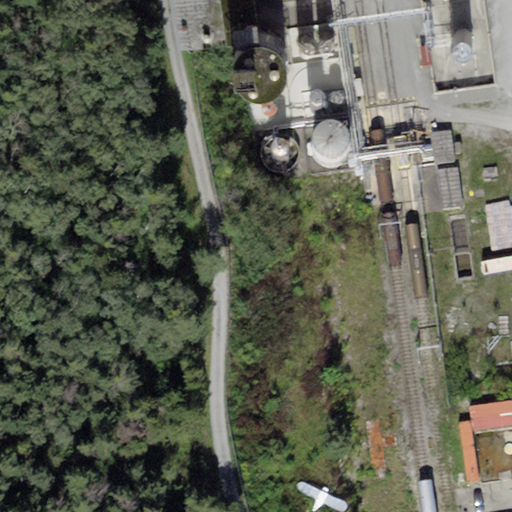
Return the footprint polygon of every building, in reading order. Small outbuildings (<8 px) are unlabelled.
[(254,0),(221,0),(223,15),(256,11),(254,0)] [(458,53),(461,53),(464,53),(467,51),(469,49),(470,46),(471,43),(470,40),(468,38),(466,36),(463,35),(461,35),(458,36),(455,37),(453,40),(453,43),(453,46),(454,49),(456,51),(458,53)] [(322,54),(325,55),(327,55),(330,55),(333,54),(335,52),(336,49),(336,46),(336,43),(334,41),(332,39),(329,38),(326,38),(323,39),(321,41),(319,44),(319,46),(319,49),(320,52),(322,54)] [(303,57),(305,58),(308,59),(311,58),(314,57),(315,55),(317,52),(317,49),(317,46),(315,44),(312,42),(310,41),(307,41),(304,43),(302,44),(300,47),(300,49),(300,52),(301,55),(303,57)] [(234,80),(239,88),(246,94),(255,98),(264,98),(273,95),(281,90),(286,82),(289,73),(288,64),(285,56),(279,49),(271,44),(262,42),(253,43),(244,47),(238,54),(234,62),(232,71),(234,80)] [(334,116),(336,117),(339,117),(341,116),(344,114),(345,112),(346,109),(346,107),(345,104),(343,102),(340,101),(337,100),(335,101),(332,102),(330,104),(329,107),(329,110),(330,112),(332,114),(334,116)] [(270,116),(272,115),(274,114),(276,111),(276,109),(276,106),(274,104),(273,102),(270,101),(268,101),(265,101),(263,103),(262,104),(261,107),(260,109),(261,112),(263,114),(265,116),(267,116),(270,116)] [(308,115),(309,117),(311,120),(314,121),(317,121),(320,121),(323,119),(325,117),(327,114),(327,110),(326,107),(324,104),(321,102),(318,102),(314,102),(311,104),(309,106),(308,109),(307,112),(308,115)] [(450,134),(431,136),(435,166),(454,164),(450,134)] [(260,162),(263,168),(268,173),(274,176),(281,177),(287,175),(293,172),(297,167),(299,161),(299,154),(298,148),(294,143),(289,139),(283,137),(276,137),(270,139),(265,144),(261,149),(260,156),(260,162)] [(312,153),(313,158),(315,164),(319,168),(324,171),(330,172),(336,171),(341,168),(345,164),(348,159),(348,153),(347,147),(343,142),(339,139),(333,137),(327,137),(322,138),(317,142),(314,147),(312,153)] [(456,171),(436,175),(441,208),(461,205),(456,171)] [(511,405),(471,411),(473,424),(475,434),(511,428),(511,405)] [(475,434),(473,424),(459,426),(467,483),(482,481),(475,434)]
